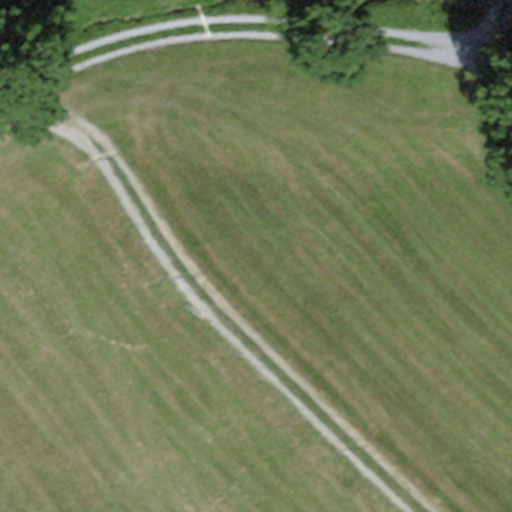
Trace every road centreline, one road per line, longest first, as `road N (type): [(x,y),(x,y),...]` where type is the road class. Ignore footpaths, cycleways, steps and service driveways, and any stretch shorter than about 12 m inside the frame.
road 1 (track): [(418,511),(198,301),(108,164),(69,129),(0,119)]
road 2 (track): [(511,74),(336,32),(207,26),(95,50),(0,99)]
